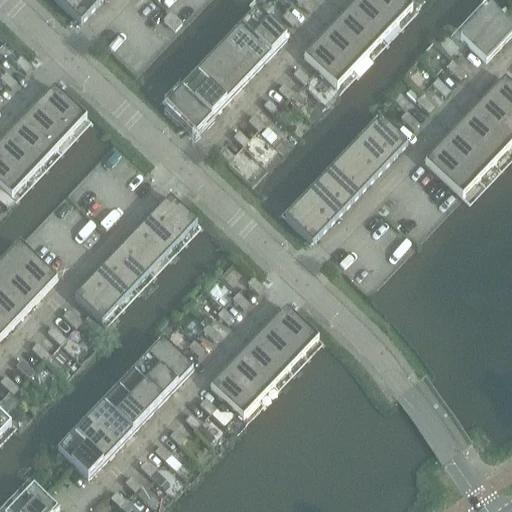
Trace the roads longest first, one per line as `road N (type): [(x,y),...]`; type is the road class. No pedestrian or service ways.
road 1 (residential): [(79,511),(299,275)]
road 2 (residential): [(511,51),(299,275)]
road 3 (residential): [(486,511),(361,334),(299,275)]
road 4 (residential): [(0,369),(187,168)]
road 5 (residential): [(346,0),(187,168)]
road 6 (residential): [(187,168),(66,53)]
road 7 (residential): [(299,275),(187,168)]
